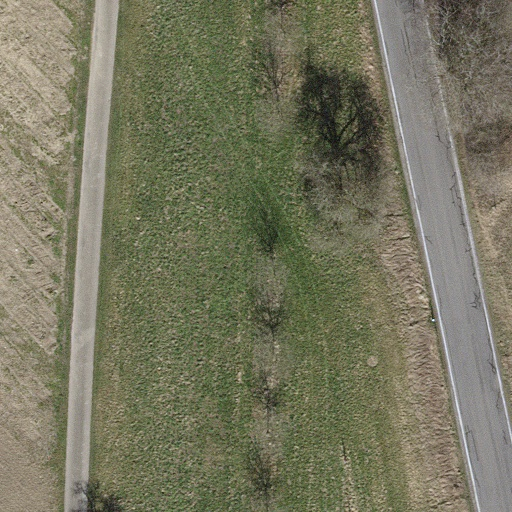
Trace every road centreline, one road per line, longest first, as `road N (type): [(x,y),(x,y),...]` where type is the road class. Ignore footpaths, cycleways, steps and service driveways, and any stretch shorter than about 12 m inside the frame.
road 1 (tertiary): [(503,511),(399,0)]
road 2 (residential): [(108,0),(73,511)]
